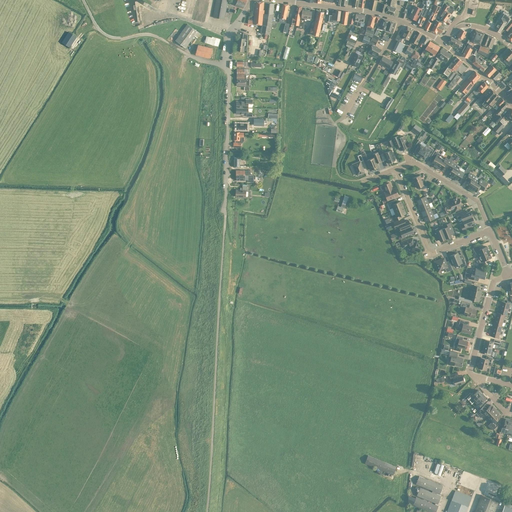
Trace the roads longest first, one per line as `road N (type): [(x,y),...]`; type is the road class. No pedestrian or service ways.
road 1 (unclassified): [(225,63),(150,32),(102,33),(82,0)]
road 2 (residential): [(224,207),(225,63)]
road 3 (residential): [(489,229),(478,202),(413,161),(395,167)]
road 4 (residential): [(334,123),(400,19)]
